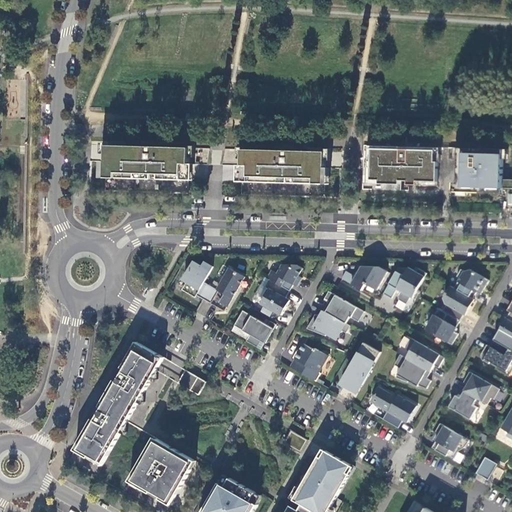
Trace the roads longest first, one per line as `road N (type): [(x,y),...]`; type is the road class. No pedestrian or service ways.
road 1 (residential): [(77,0),(54,203),(70,247)]
road 2 (residential): [(338,228),(151,222),(100,248)]
road 3 (residential): [(111,261),(156,238),(337,244)]
road 4 (residential): [(511,265),(401,460)]
road 5 (residential): [(107,289),(262,379)]
road 6 (residential): [(337,244),(511,248)]
road 7 (residential): [(511,233),(338,228)]
road 8 (residential): [(262,379),(401,460)]
road 9 (residential): [(70,296),(49,387),(29,417),(0,424)]
road 10 (residential): [(39,450),(63,394),(82,299)]
road 11 (residential): [(337,244),(262,379)]
